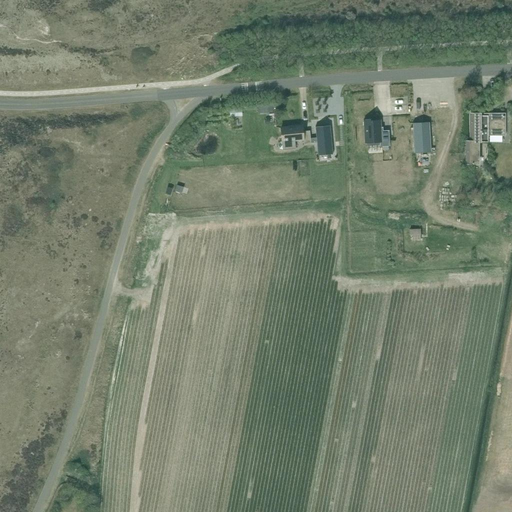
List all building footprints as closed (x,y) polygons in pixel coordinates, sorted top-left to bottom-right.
[(230,117),(242,116),(242,108),(230,109),(230,117)] [(471,142),(466,142),(466,164),(478,164),(478,142),(488,142),(488,135),(504,135),(504,116),(480,116),(480,114),(471,114),(471,142)] [(380,121),(365,121),(366,143),(380,142),(380,147),(382,147),(382,150),(388,150),(388,146),(390,146),(389,131),(383,131),(383,127),(380,128),(380,121)] [(429,122),(413,123),(415,153),(431,152),(429,122)] [(278,142),(277,145),(278,148),(281,149),(281,150),(295,149),(294,140),(302,140),(303,144),(309,143),(315,142),(317,156),(318,156),(317,154),(331,153),(331,154),(332,154),(329,125),(328,126),(328,127),(315,128),(315,127),(314,127),(315,138),(309,138),(308,131),(302,131),(301,126),(279,128),(280,137),(280,140),(281,140),(281,141),(278,142)]
